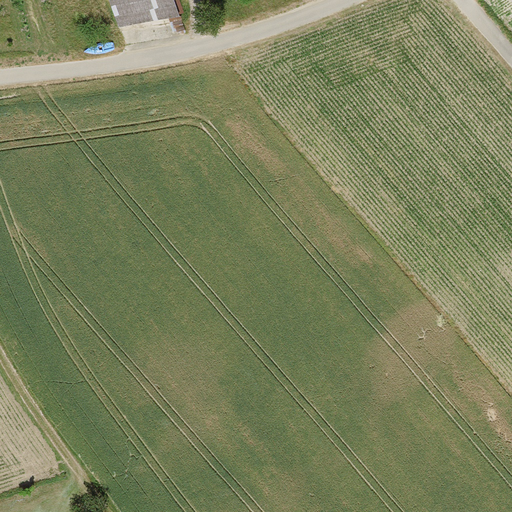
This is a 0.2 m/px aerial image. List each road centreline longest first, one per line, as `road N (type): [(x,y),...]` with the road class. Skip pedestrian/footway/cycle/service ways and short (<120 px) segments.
road 1 (track): [(0,78),(176,54),(347,0)]
road 2 (track): [(0,352),(111,511)]
